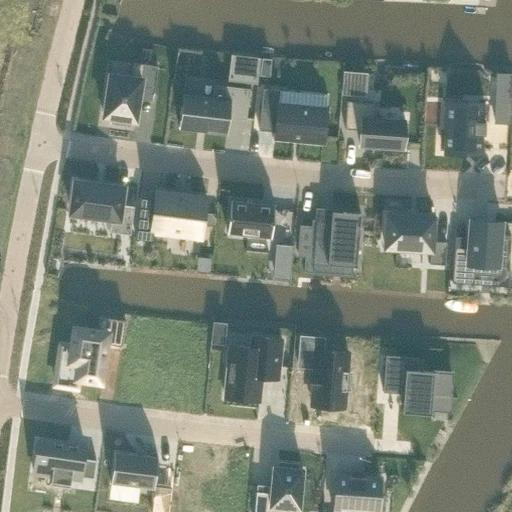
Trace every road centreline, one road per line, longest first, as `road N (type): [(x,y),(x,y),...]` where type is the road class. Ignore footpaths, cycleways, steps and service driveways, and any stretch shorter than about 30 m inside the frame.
road 1 (residential): [(39,144),(239,171),(494,189)]
road 2 (residential): [(0,404),(360,444)]
road 3 (residential): [(39,144),(0,360)]
